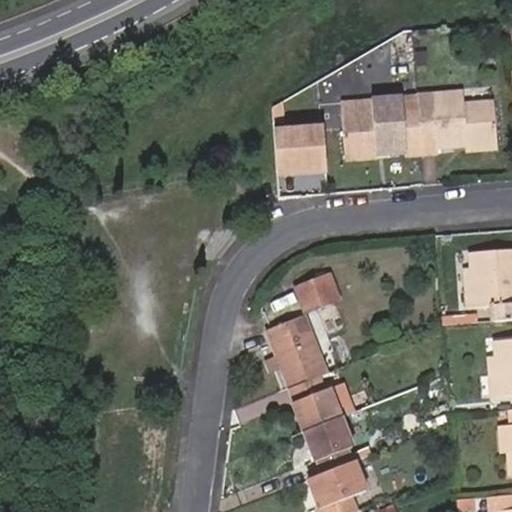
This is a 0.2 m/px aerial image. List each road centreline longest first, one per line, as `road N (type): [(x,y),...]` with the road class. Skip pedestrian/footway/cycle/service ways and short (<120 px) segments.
road 1 (residential): [(511,202),(319,222),(270,242),(223,310),(211,354),(196,511)]
road 2 (tertiary): [(0,61),(136,0)]
